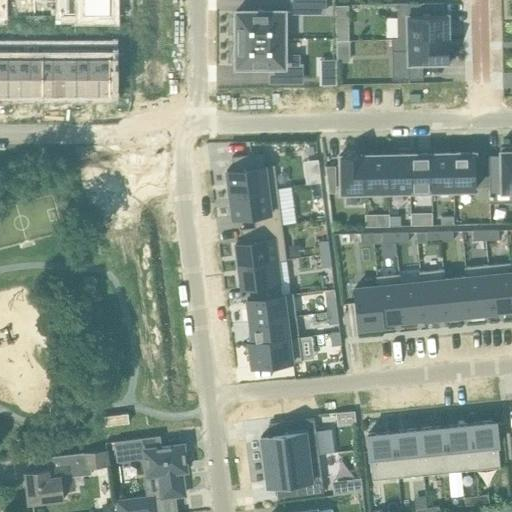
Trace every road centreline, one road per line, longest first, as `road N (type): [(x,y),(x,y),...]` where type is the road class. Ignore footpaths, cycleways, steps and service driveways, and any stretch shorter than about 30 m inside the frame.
road 1 (residential): [(511,366),(209,399)]
road 2 (residential): [(197,125),(482,118)]
road 3 (residential): [(197,125),(180,145),(209,399)]
road 4 (residential): [(197,0),(197,125)]
